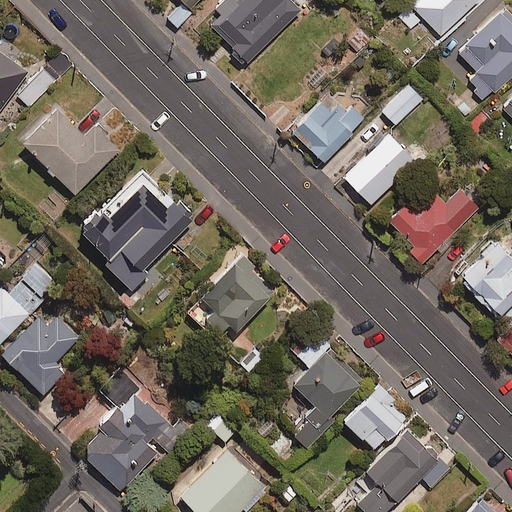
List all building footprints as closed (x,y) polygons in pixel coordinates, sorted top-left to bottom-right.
[(244,57),(246,60),(299,6),(292,0),(272,0),(272,1),(270,0),(217,0),(213,5),(218,10),(207,21),(232,46),(229,50),(240,61),(244,57)] [(413,0),(410,4),(422,16),(440,34),(473,0),(413,0)] [(511,14),(501,3),(473,29),(455,47),(474,68),(463,78),(482,99),(511,70),(511,14)] [(421,17),(408,5),(398,16),(410,28),(421,17)] [(371,38),(359,24),(345,36),(358,49),(371,38)] [(0,104),(26,70),(0,50),(0,104)] [(406,81),(379,109),(394,123),(421,95),(406,81)] [(511,89),(499,102),(511,115),(511,89)] [(363,116),(347,101),(342,106),(335,99),(328,106),(318,97),(294,123),(309,137),(304,142),(322,159),(363,116)] [(80,129),(53,102),(19,137),(72,190),(117,146),(90,119),(80,129)] [(341,172),(369,202),(415,158),(388,129),(341,172)] [(194,212),(178,195),(174,199),(142,166),(96,210),(91,204),(74,221),(106,254),(102,258),(128,285),(145,270),(140,264),(194,212)] [(476,205),(456,185),(442,199),(434,190),(417,206),(406,194),(385,215),(411,242),(406,246),(420,260),(476,205)] [(459,271),(499,311),(511,298),(511,252),(510,255),(493,237),(459,271)] [(232,327),(271,291),(236,253),(196,290),(210,305),(203,311),(219,328),(227,321),(232,327)] [(0,337),(43,295),(41,293),(54,280),(36,262),(6,290),(0,283),(0,337)] [(166,280),(154,269),(142,282),(153,293),(166,280)] [(138,300),(124,286),(115,295),(129,309),(138,300)] [(78,333),(53,309),(43,320),(35,313),(0,349),(0,350),(42,391),(62,369),(52,360),(78,333)] [(511,317),(495,335),(511,351),(511,317)] [(288,346),(307,365),(328,344),(329,343),(310,323),(288,346)] [(364,379),(328,344),(307,365),(292,381),(327,416),(364,379)] [(119,487),(156,449),(146,440),(152,434),(167,449),(188,427),(177,417),(169,424),(136,392),(141,388),(125,372),(116,381),(104,393),(112,401),(94,419),(99,424),(77,446),(119,487)] [(341,417),(372,447),(384,435),(385,436),(404,416),(386,399),(391,395),(376,381),(341,417)] [(72,406),(57,391),(38,409),(53,424),(72,406)] [(234,428),(216,409),(204,420),(222,439),(234,428)] [(436,456),(404,425),(363,466),(374,477),(353,498),(366,511),(380,511),(419,473),(436,456)] [(185,511),(236,511),(240,508),(243,511),(246,511),(267,492),(253,477),(224,446),(177,492),(191,507),(185,511)] [(419,473),(429,483),(446,466),(436,456),(419,473)] [(494,511),(477,496),(462,511),(494,511)]
